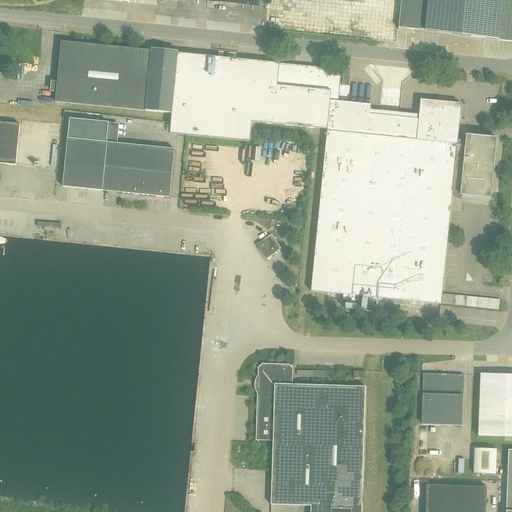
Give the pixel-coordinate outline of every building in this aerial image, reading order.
[(511,0),(365,0),(363,24),(425,31),(499,41),(511,41),(511,0)] [(61,42),(55,102),(171,114),(169,134),(249,142),(251,122),(316,128),(323,128),(324,121),(317,120),(317,119),(328,120),(311,291),(499,309),(500,299),(442,294),(444,272),(454,273),(456,251),(446,250),(452,191),(460,192),(460,195),(490,198),(496,138),(466,135),(466,141),(457,140),(461,103),(420,99),(418,119),(370,114),(371,104),(339,101),(341,75),(336,69),(61,42)] [(342,85),(349,86),(351,70),(344,69),(342,85)] [(20,124),(0,122),(0,163),(16,165),(20,124)] [(174,149),(67,139),(62,187),(169,198),(174,149)] [(266,259),(281,249),(271,234),(256,245),(266,259)] [(271,505),(311,506),(310,511),(361,511),(366,387),(290,384),(290,381),(291,382),(292,369),(288,366),(263,365),(260,368),(259,377),(263,380),(265,380),(264,389),(262,389),(259,392),(257,442),(258,442),(258,439),(273,439),(271,505)] [(462,426),(464,375),(424,374),(422,425),(462,426)] [(511,437),(511,375),(481,374),(479,436),(511,437)] [(257,389),(259,392),(262,389),(264,389),(265,380),(263,380),(259,377),(257,378),(257,380),(256,383),(256,385),(257,389)] [(474,448),(474,473),(496,474),(497,449),(474,448)] [(426,485),(425,511),(486,511),(487,487),(426,485)]
